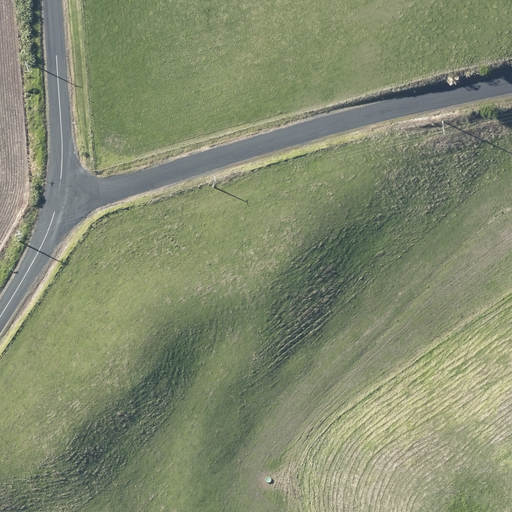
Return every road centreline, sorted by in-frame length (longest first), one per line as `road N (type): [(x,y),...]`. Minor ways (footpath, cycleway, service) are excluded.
road 1 (unclassified): [(66,206),(289,134),(511,82)]
road 2 (unclassified): [(66,206),(47,0)]
